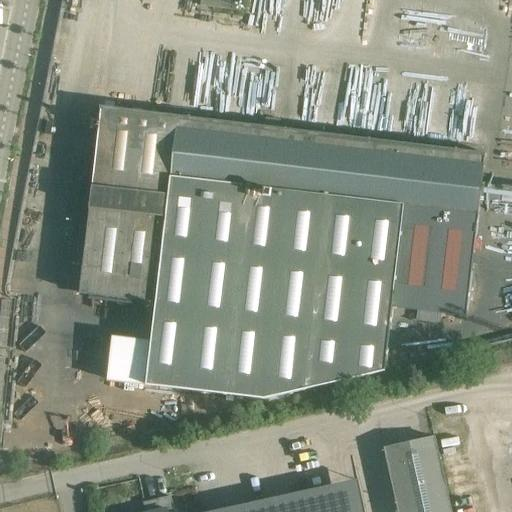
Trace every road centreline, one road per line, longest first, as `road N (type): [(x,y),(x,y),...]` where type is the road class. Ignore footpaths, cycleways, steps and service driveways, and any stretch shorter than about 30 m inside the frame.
road 1 (unknown): [(105,0),(106,26),(132,44),(307,56),(332,54),(354,42),(358,30)]
road 2 (tertiary): [(0,142),(28,0)]
